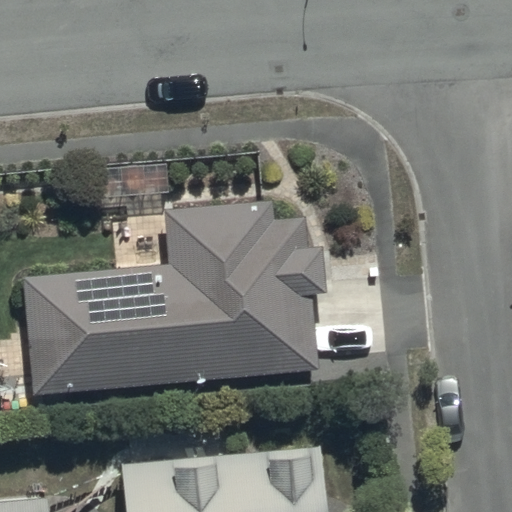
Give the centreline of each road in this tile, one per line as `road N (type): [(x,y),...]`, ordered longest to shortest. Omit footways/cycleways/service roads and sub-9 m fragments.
road 1 (residential): [(466,11),(508,511)]
road 2 (residential): [(0,52),(466,11)]
